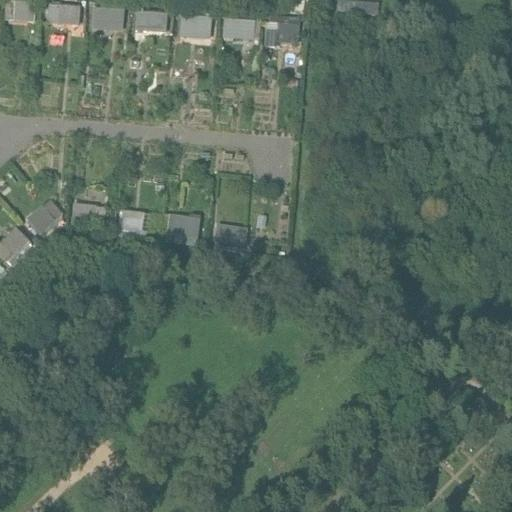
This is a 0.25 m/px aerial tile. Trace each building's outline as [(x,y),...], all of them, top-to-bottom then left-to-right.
[(414,3),(412,16),(454,20),(455,7),(414,3)] [(38,23),(39,5),(16,4),(16,22),(38,23)] [(60,25),(83,26),(83,7),(61,6),(60,25)] [(127,32),(127,11),(94,10),(93,31),(127,32)] [(169,13),(137,15),(138,33),(170,31),(169,13)] [(183,17),(181,38),(213,41),(215,20),(183,17)] [(262,40),(262,21),(226,20),(226,40),(262,40)] [(299,49),(300,26),(280,25),(279,48),(299,49)] [(30,220),(43,237),(67,219),(53,201),(30,220)] [(172,241),(201,242),(202,218),(172,217),(172,241)] [(218,223),(215,250),(248,253),(250,226),(218,223)] [(0,261),(1,261),(11,270),(34,244),(16,228),(0,245),(0,261)]
